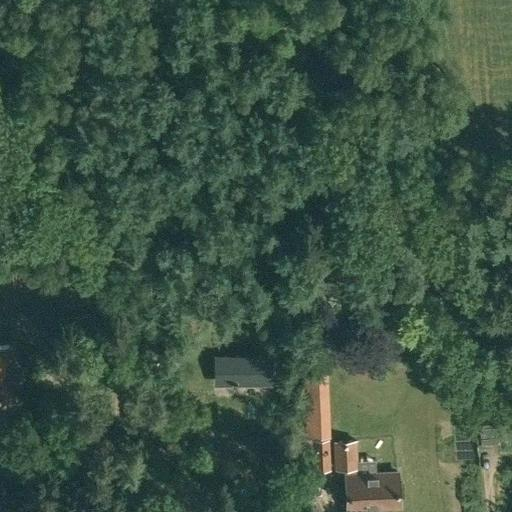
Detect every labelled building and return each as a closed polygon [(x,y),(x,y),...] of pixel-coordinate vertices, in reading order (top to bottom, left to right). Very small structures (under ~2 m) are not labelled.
[(0,268),(3,302),(28,300),(26,266),(0,268)] [(53,279),(54,294),(89,291),(88,276),(53,279)] [(0,347),(0,400),(15,399),(14,386),(20,385),(19,381),(19,365),(18,363),(13,364),(12,347),(0,347)] [(214,354),(214,385),(272,385),(272,354),(214,354)] [(161,370),(146,370),(146,382),(161,382),(161,370)] [(302,374),(303,391),(327,390),(327,373),(302,374)] [(304,400),(307,471),(331,470),(329,437),(325,437),(324,419),(323,398),(304,400)] [(511,421),(481,424),(483,448),(502,446),(501,439),(506,439),(506,446),(511,445),(511,421)] [(358,440),(338,441),(339,468),(349,468),(350,509),(402,506),(400,473),(360,474),(358,440)]
